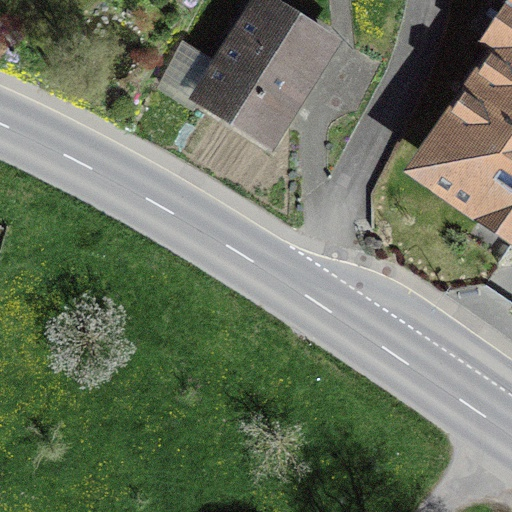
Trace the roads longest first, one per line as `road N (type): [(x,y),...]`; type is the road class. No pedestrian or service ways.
road 1 (secondary): [(291,286),(165,207),(0,121)]
road 2 (residential): [(291,286),(412,84),(432,0)]
road 3 (secondary): [(511,434),(291,286)]
